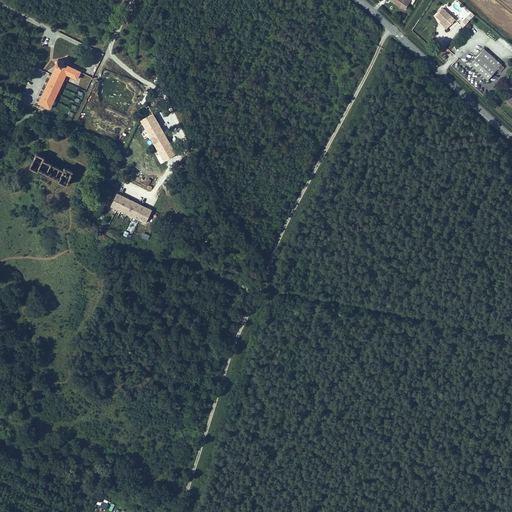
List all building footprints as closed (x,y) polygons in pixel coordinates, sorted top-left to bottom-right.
[(390,0),(403,8),(408,0),(390,0)] [(443,27),(446,30),(455,20),(442,9),(435,17),(440,22),(445,26),(443,27)] [(466,17),(461,23),(465,26),(470,20),(466,17)] [(495,72),(500,66),(482,49),(469,64),(487,80),(495,72)] [(77,79),(80,71),(63,63),(63,62),(57,58),(54,65),(55,65),(37,102),(49,108),(50,108),(67,75),(76,79),(77,79)] [(124,99),(131,101),(133,94),(126,92),(124,99)] [(164,161),(176,154),(147,104),(141,107),(146,116),(140,120),(164,161)] [(0,111),(7,115),(9,112),(0,107),(0,111)] [(56,182),(65,187),(73,172),(63,167),(62,169),(43,159),(44,158),(35,154),(27,169),(37,173),(38,172),(56,181),(56,182)] [(110,206),(143,222),(150,210),(116,193),(110,206)]
